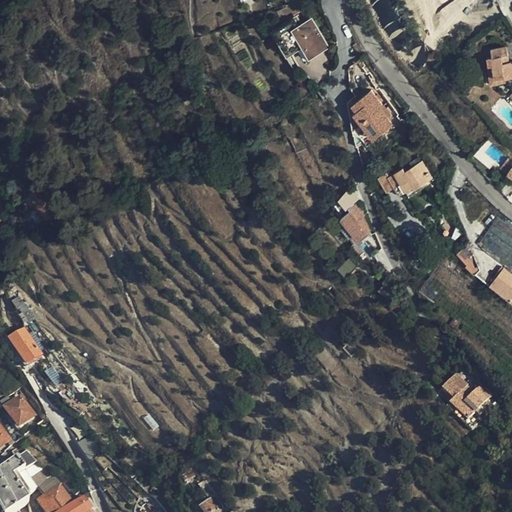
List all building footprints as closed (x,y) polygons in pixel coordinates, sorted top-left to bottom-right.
[(313,13),(309,15),(325,42),(328,41),(313,13)] [(325,42),(309,15),(299,20),(296,22),(292,14),(273,25),(278,35),(280,34),(288,47),(301,40),(308,52),(325,42)] [(485,59),(487,69),(492,68),(494,81),(504,79),(505,82),(511,80),(511,61),(508,62),(505,48),(489,52),(490,58),(485,59)] [(492,68),(487,69),(491,88),(505,85),(505,82),(504,79),(494,81),(492,68)] [(354,114),(369,133),(372,130),(377,137),(386,129),(389,132),(396,127),(391,120),(394,119),(371,90),(352,105),(356,112),(354,114)] [(505,172),(511,165),(505,158),(499,166),(505,172)] [(434,178),(423,161),(406,171),(405,168),(390,176),(389,172),(380,177),(390,192),(397,188),(402,195),(416,187),(417,188),(434,178)] [(339,196),(348,207),(361,196),(352,185),(339,196)] [(52,207),(41,186),(32,191),(38,203),(47,218),(59,212),(56,205),(52,207)] [(357,202),(340,215),(360,239),(376,226),(357,202)] [(7,222),(1,209),(0,209),(0,241),(10,236),(7,229),(7,222)] [(511,271),(505,266),(502,270),(493,262),(486,271),(494,278),(492,281),(511,297),(511,271)] [(396,288),(388,279),(381,286),(389,295),(396,288)] [(40,355),(23,330),(8,341),(25,366),(40,355)] [(461,434),(482,413),(476,407),(487,396),(478,386),(466,397),(461,392),(465,387),(452,375),(437,390),(447,400),(444,403),(437,410),(461,434)] [(447,400),(437,390),(434,392),(444,403),(447,400)] [(33,416),(20,398),(4,410),(18,428),(33,416)] [(0,448),(9,441),(0,429),(0,448)] [(94,455),(86,439),(77,445),(85,460),(94,455)] [(0,511),(15,511),(28,503),(25,499),(36,489),(51,474),(35,463),(26,452),(16,459),(11,453),(0,461),(0,511)] [(37,502),(43,511),(61,511),(73,502),(51,476),(38,489),(43,496),(37,502)] [(93,511),(92,509),(90,510),(89,509),(91,507),(92,506),(84,496),(73,502),(61,511),(93,511)] [(220,511),(211,501),(200,510),(202,511),(220,511)]
